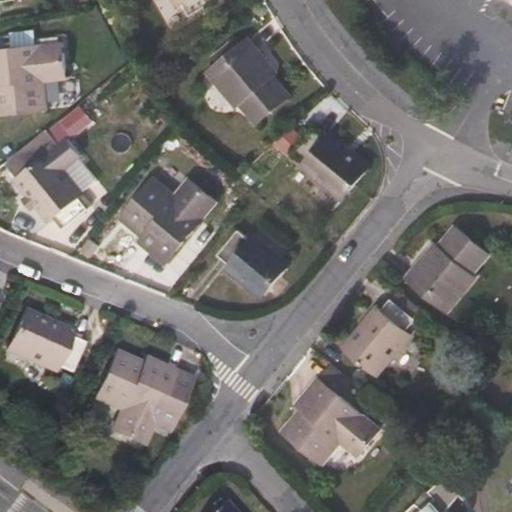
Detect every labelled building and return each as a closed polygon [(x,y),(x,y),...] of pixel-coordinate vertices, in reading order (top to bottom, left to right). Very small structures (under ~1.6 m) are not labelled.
[(171,0),(175,6),(179,4),(187,16),(213,0),(171,0)] [(273,68),(248,38),(206,73),(236,109),(240,106),(256,124),(289,96),(270,72),(273,68)] [(64,73),(61,43),(0,50),(0,114),(46,108),(43,75),(64,73)] [(323,139),(312,129),(293,154),(305,163),(300,169),(341,201),(368,167),(327,134),(323,139)] [(57,147),(44,132),(3,166),(16,182),(14,183),(26,199),(34,207),(47,223),(52,220),(62,230),(90,207),(83,197),(82,195),(62,171),(80,157),(65,140),(57,147)] [(177,199),(152,178),(119,219),(153,247),(150,252),(164,264),(216,202),(191,182),(177,199)] [(34,207),(26,199),(21,203),(29,212),(34,207)] [(489,254),(454,226),(435,251),(431,248),(407,278),(448,311),(476,277),(473,274),(489,254)] [(249,241),(237,232),(218,256),(229,265),(225,269),(261,299),(289,265),(253,236),(249,241)] [(415,320),(391,300),(382,310),(377,306),(344,346),(378,375),(411,335),(407,331),(415,320)] [(70,331),(22,310),(4,351),(52,372),(55,367),(68,372),(81,344),(67,338),(70,331)] [(154,369),(114,351),(93,399),(123,413),(115,432),(142,445),(175,371),(156,363),(154,369)] [(380,429),(319,378),(306,393),(310,397),(282,431),(322,465),(344,439),(360,453),(380,429)] [(442,511),(432,500),(418,511),(442,511)] [(233,511),(226,503),(216,511),(233,511)]
